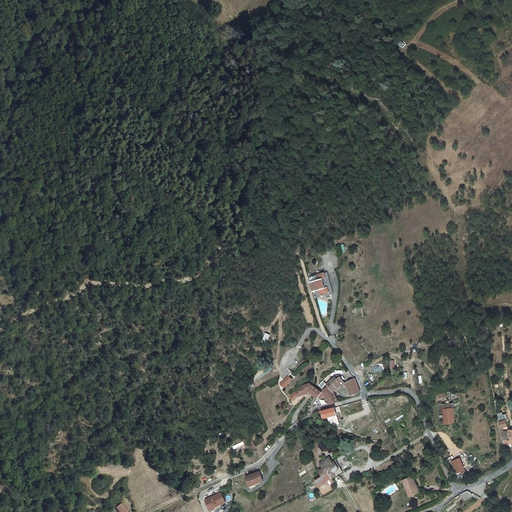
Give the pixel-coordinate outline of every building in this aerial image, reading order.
[(334,273),(330,274),(336,293),(331,295),(331,296),(340,294),(334,273)] [(317,276),(314,277),(319,293),(325,291),(326,293),(327,296),(331,295),(336,293),(330,274),(318,277),(317,276)] [(323,385),(324,386),(331,393),(334,391),(336,392),(340,389),(339,387),(343,383),(335,375),(327,381),(323,385)] [(291,379),(288,376),(280,384),(283,388),(291,379)] [(344,383),(351,395),(360,390),(353,378),(344,383)] [(317,398),(320,392),(308,384),(297,386),(298,390),(300,395),(305,394),(305,392),(306,391),(317,398)] [(324,386),(320,392),(331,404),(339,400),(333,395),(331,393),(324,386)] [(455,406),(440,409),(443,428),(452,427),(451,422),(457,421),(455,406)] [(320,412),(322,419),(323,420),(337,416),(334,409),(320,412)] [(508,437),(505,437),(502,438),(503,440),(504,445),(511,444),(511,430),(507,432),(508,437)] [(327,484),(337,478),(341,475),(333,462),(328,465),(318,471),(321,476),(327,484)] [(463,462),(456,465),(461,476),(468,473),(463,462)] [(258,472),(245,478),(249,487),(263,480),(258,472)] [(312,481),(318,489),(327,484),(321,476),(317,478),(312,481)] [(413,478),(402,483),(410,499),(420,495),(413,478)] [(468,492),(461,496),(464,501),(472,495),(468,492)] [(220,494),(203,500),(208,511),(217,508),(217,506),(224,504),(220,494)]
